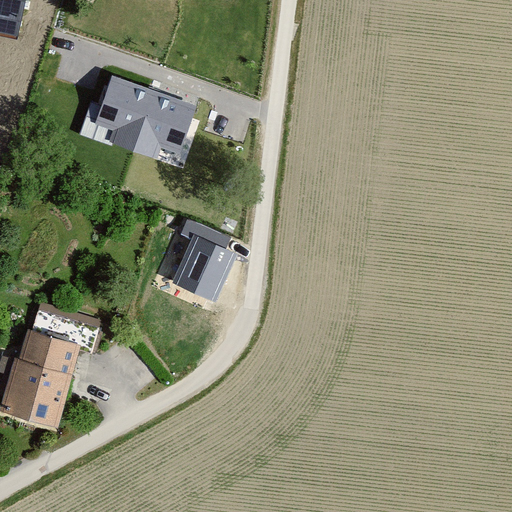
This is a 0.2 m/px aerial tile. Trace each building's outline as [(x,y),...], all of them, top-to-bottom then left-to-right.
[(0,0),(0,30),(20,34),(25,0),(0,0)] [(184,11),(162,0),(130,0),(106,47),(188,89),(215,37),(180,19),(184,11)] [(189,0),(216,14),(223,0),(189,0)] [(111,135),(177,159),(198,101),(114,70),(95,120),(114,127),(111,135)] [(233,236),(202,221),(179,273),(210,287),(233,236)] [(57,423),(81,341),(26,326),(3,407),(57,423)]
